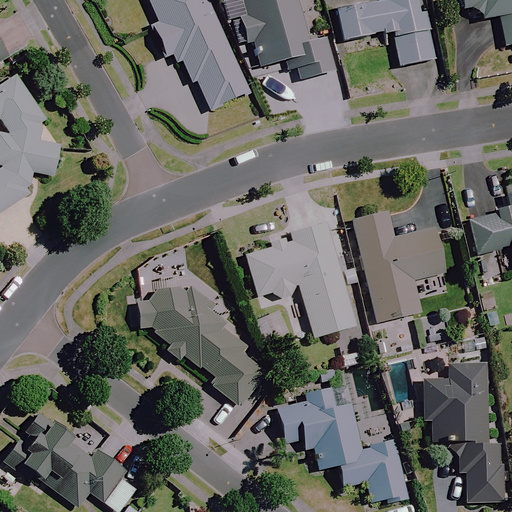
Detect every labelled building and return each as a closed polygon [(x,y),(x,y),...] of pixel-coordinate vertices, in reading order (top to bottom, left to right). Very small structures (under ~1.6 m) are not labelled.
[(144,28),(158,61),(167,57),(170,66),(176,64),(185,84),(189,82),(202,113),(246,94),(205,0),(141,0),(152,25),(144,28)] [(246,0),(239,2),(242,16),(232,19),(239,46),(247,44),(254,70),(306,56),(291,1),(278,4),(276,0),(246,0)] [(380,0),(381,4),(331,12),(337,44),(387,35),(393,69),(429,63),(418,0),(410,0),(411,0),(410,0),(380,0)] [(511,44),(511,0),(453,0),(455,12),(471,10),(473,23),(493,19),(498,47),(511,44)] [(0,211),(25,196),(29,171),(49,175),(54,146),(36,143),(40,120),(28,100),(16,82),(1,91),(0,90),(0,127),(0,128),(0,130),(0,211)] [(511,195),(501,198),(504,214),(462,223),(469,257),(504,249),(510,275),(511,274),(511,195)] [(390,241),(383,215),(346,224),(370,325),(415,314),(408,283),(438,276),(428,232),(390,241)] [(350,328),(318,223),(267,239),(270,249),(240,258),(252,299),(269,294),(271,301),(294,293),(308,340),(350,328)] [(233,414),(260,373),(259,372),(236,355),(240,347),(222,333),(224,327),(204,312),(208,305),(180,289),(141,293),(143,301),(127,303),(132,335),(146,332),(147,337),(161,347),(157,354),(174,365),(177,360),(208,380),(200,392),(233,414)] [(483,447),(481,366),(458,367),(458,374),(443,374),(444,388),(438,388),(438,380),(419,380),(421,447),(447,446),(448,474),(460,474),(461,500),(495,499),(494,447),(483,447)] [(330,407),(325,386),(295,393),(298,404),(270,411),(279,446),(304,440),(312,473),(330,469),(337,497),(348,495),(346,488),(360,484),(365,507),(402,497),(386,434),(353,442),(344,403),(330,407)] [(41,490),(49,495),(72,511),(73,511),(85,496),(108,511),(116,511),(131,491),(117,480),(121,474),(89,451),(83,459),(64,446),(70,438),(34,412),(0,459),(0,460),(7,465),(3,472),(37,496),(41,490)]
